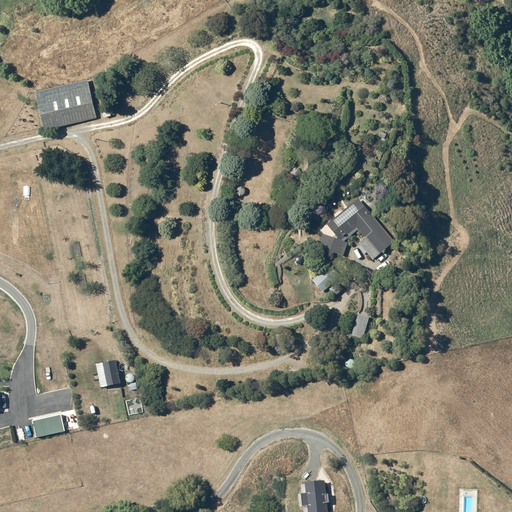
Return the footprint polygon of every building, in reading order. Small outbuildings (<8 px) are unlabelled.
[(99,118),(90,80),(38,92),(47,130),(99,118)] [(108,104),(101,107),(105,118),(112,115),(108,104)] [(395,242),(360,198),(317,228),(322,235),(319,249),(342,255),(346,240),(359,230),(365,237),(360,241),(363,245),(359,248),(366,256),(369,253),(374,259),(395,242)] [(337,282),(327,270),(314,280),(324,293),(337,282)] [(360,315),(358,320),(353,336),(365,340),(371,318),(360,315)] [(124,385),(121,362),(99,366),(102,388),(124,385)] [(122,397),(121,389),(110,390),(111,398),(122,397)] [(65,428),(61,412),(33,418),(37,435),(65,428)] [(326,511),(325,480),(307,481),(308,493),(303,493),(304,506),(308,506),(307,511),(326,511)]
